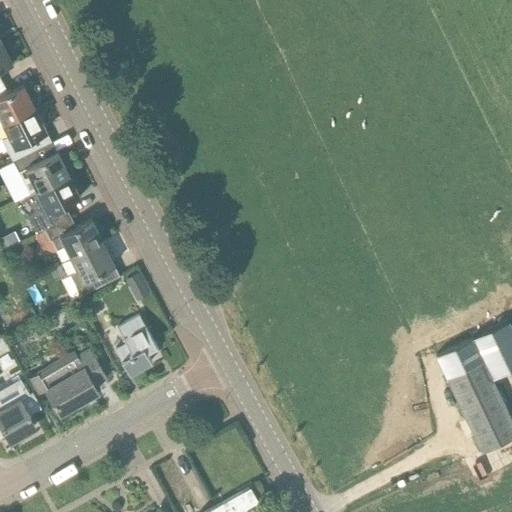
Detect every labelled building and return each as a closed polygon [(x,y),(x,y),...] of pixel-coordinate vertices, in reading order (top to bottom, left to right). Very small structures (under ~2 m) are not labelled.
[(0,81),(1,81),(0,79),(0,69),(12,63),(0,39),(0,81)] [(7,92),(1,81),(0,81),(0,115),(3,123),(34,107),(22,84),(7,92)] [(2,139),(13,161),(35,149),(30,139),(46,131),(34,107),(3,123),(10,135),(2,139)] [(30,194),(38,190),(68,175),(57,152),(41,160),(35,149),(13,161),(23,180),(30,194)] [(47,228),(69,216),(64,206),(80,198),(68,175),(38,190),(30,194),(23,197),(35,210),(38,209),(47,228)] [(65,244),(72,257),(102,242),(91,219),(75,227),(69,216),(47,228),(35,234),(41,247),(54,249),(57,248),(65,244)] [(114,265),(102,242),(72,257),(78,270),(70,274),(81,295),(104,284),(98,273),(114,265)] [(33,248),(17,243),(12,257),(28,262),(33,248)] [(141,282),(136,273),(127,278),(132,287),(141,282)] [(115,348),(120,358),(129,373),(151,361),(146,352),(157,346),(139,314),(116,326),(125,342),(115,348)] [(0,355),(8,351),(1,336),(0,336),(0,355)] [(93,385),(102,380),(86,351),(77,356),(74,351),(39,371),(39,372),(30,378),(38,393),(45,389),(60,413),(97,392),(93,385)] [(446,377),(481,451),(511,436),(511,421),(483,359),(446,377)] [(0,388),(0,426),(9,441),(34,427),(32,422),(33,422),(29,414),(41,408),(32,393),(29,395),(20,378),(0,388)] [(247,511),(253,509),(252,506),(250,507),(241,491),(202,511),(247,511)]
